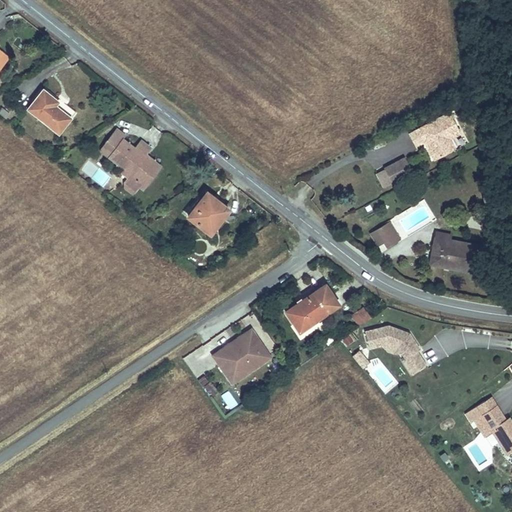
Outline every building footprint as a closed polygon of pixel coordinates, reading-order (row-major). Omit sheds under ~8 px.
[(40,85),(36,89),(52,101),(49,107),(62,117),(68,108),(40,85)] [(52,101),(36,89),(22,109),(52,133),(62,117),(49,107),(52,101)] [(0,113),(6,118),(10,113),(2,106),(0,108),(0,113)] [(447,121),(410,139),(416,151),(423,148),(424,151),(423,151),(423,152),(423,153),(423,154),(430,168),(449,159),(445,151),(442,149),(444,146),(456,140),(447,121)] [(92,153),(100,159),(103,155),(123,171),(121,174),(134,185),(146,168),(138,161),(140,158),(145,152),(134,143),(127,151),(115,141),(117,138),(108,131),(92,153)] [(410,139),(406,141),(412,153),(416,151),(410,139)] [(446,148),(457,142),(456,140),(444,146),(442,149),(445,151),(449,159),(451,158),(446,148)] [(400,165),(380,174),(387,188),(392,186),(393,189),(403,185),(402,182),(406,179),(400,165)] [(202,194),(184,217),(205,234),(224,210),(202,194)] [(504,220),(502,202),(485,204),(486,222),(504,220)] [(374,234),(384,250),(393,245),(382,229),(374,234)] [(432,236),(430,250),(434,251),(430,267),(447,270),(446,273),(467,277),(470,268),(473,268),(477,250),(446,243),(447,239),(432,236)] [(320,282),(280,308),(295,329),(335,303),(320,282)] [(364,314),(356,303),(348,309),(355,320),(364,314)] [(355,320),(348,309),(345,311),(352,322),(355,320)] [(226,357),(219,361),(222,366),(224,365),(232,377),(238,372),(234,366),(238,364),(238,365),(244,361),(247,366),(253,363),(254,365),(264,358),(263,356),(269,352),(251,326),(243,331),(242,330),(237,333),(238,335),(234,338),(235,339),(231,342),(230,340),(229,339),(218,346),(226,357)] [(408,375),(422,366),(413,352),(416,350),(406,334),(402,335),(400,332),(385,326),(362,332),(366,348),(378,345),(384,344),(395,348),(396,350),(402,359),(399,361),(408,375)] [(391,353),(396,350),(395,348),(384,344),(378,345),(383,350),(391,353)] [(218,346),(211,351),(219,361),(226,357),(218,346)] [(352,355),(362,368),(370,361),(360,349),(352,355)] [(238,364),(234,366),(238,372),(247,366),(244,361),(238,365),(238,364)] [(230,389),(220,393),(228,409),(238,405),(230,389)] [(487,399),(472,408),(477,416),(492,407),(487,399)] [(492,407),(477,416),(472,408),(461,415),(467,424),(478,417),(487,431),(491,429),(507,454),(508,454),(511,454),(511,461),(509,466),(511,466),(511,430),(510,427),(506,430),(501,422),(492,407)] [(505,419),(501,422),(506,430),(510,427),(505,419)] [(491,429),(487,431),(503,457),(507,454),(491,429)]
